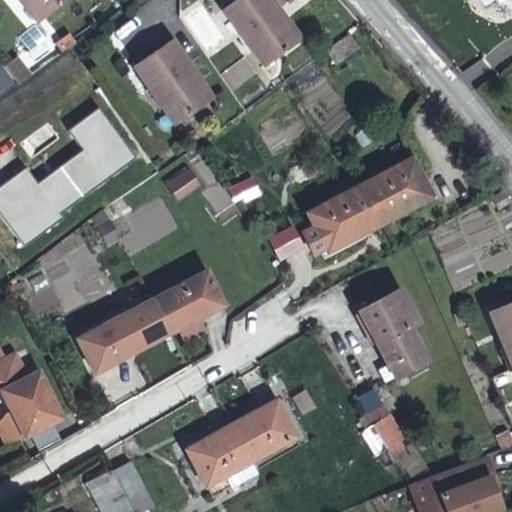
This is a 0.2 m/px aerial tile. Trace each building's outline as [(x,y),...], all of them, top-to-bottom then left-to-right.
[(19,0),(11,0),(42,37),(47,33),(19,0)] [(19,0),(47,33),(81,6),(75,0),(19,0)] [(267,72),(297,49),(276,21),(282,17),(269,0),(248,0),(226,16),(267,72)] [(276,21),(297,49),(302,44),(282,17),(276,21)] [(356,51),(346,36),(321,55),(331,68),(356,51)] [(137,74),(159,105),(164,102),(182,128),(215,106),(174,47),(137,74)] [(164,102),(159,105),(177,131),(182,128),(164,102)] [(409,158),(357,187),(378,222),(400,210),(402,214),(432,197),(409,158)] [(163,189),(172,202),(198,185),(190,172),(163,189)] [(378,222),(357,187),(306,215),(314,229),(325,248),(329,255),(357,240),(354,235),(378,222)] [(118,237),(109,220),(95,226),(105,244),(118,237)] [(325,248),(314,229),(302,235),(313,255),(325,248)] [(154,300),(173,334),(208,314),(204,307),(219,298),(204,271),(154,300)] [(396,293),(356,317),(395,380),(427,361),(408,329),(416,324),(396,293)] [(204,307),(208,314),(223,305),(219,298),(204,307)] [(137,354),(173,334),(154,300),(80,343),(97,376),(120,363),(117,357),(133,347),(137,354)] [(511,363),(511,309),(492,319),(511,363)] [(120,363),(137,354),(133,347),(117,357),(120,363)] [(26,439),(61,421),(36,374),(25,380),(12,357),(1,362),(0,363),(0,395),(2,395),(4,394),(12,408),(10,409),(13,416),(26,439)] [(2,395),(10,409),(12,408),(4,394),(2,395)] [(274,404),(230,427),(249,463),(294,439),(274,404)] [(372,426),(387,451),(403,441),(380,405),(365,415),(372,426)] [(13,416),(0,429),(0,433),(8,449),(26,439),(13,416)] [(376,458),(387,451),(372,426),(360,433),(376,458)] [(249,463),(230,427),(187,450),(206,485),(249,463)] [(507,451),(511,449),(511,436),(503,440),(507,451)] [(488,459),(411,489),(420,511),(501,511),(503,511),(495,490),(491,481),(496,479),(488,459)] [(115,476),(107,462),(91,471),(98,485),(88,490),(99,511),(129,511),(133,510),(115,476)] [(115,476),(133,510),(133,511),(152,511),(130,468),(115,476)] [(496,479),(491,481),(495,490),(499,488),(496,479)]
